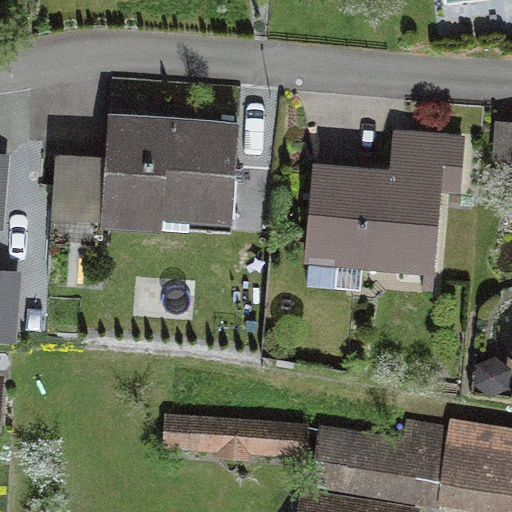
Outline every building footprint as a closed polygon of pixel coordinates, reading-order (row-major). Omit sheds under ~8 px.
[(234,128),(104,118),(100,175),(51,172),(46,248),(97,251),(99,224),(227,233),(234,128)] [(495,158),(511,158),(511,127),(497,127),(495,158)] [(456,146),(406,141),(403,180),(312,172),(305,256),(426,267),(433,185),(453,186),(456,146)] [(242,451),(295,455),(297,428),(167,419),(164,445),(217,449),(217,453),(242,455),(242,451)] [(402,478),(511,496),(511,436),(448,428),(446,431),(409,426),(407,443),(316,431),(310,482),(399,497),(402,478)] [(404,511),(298,497),(295,511),(404,511)]
